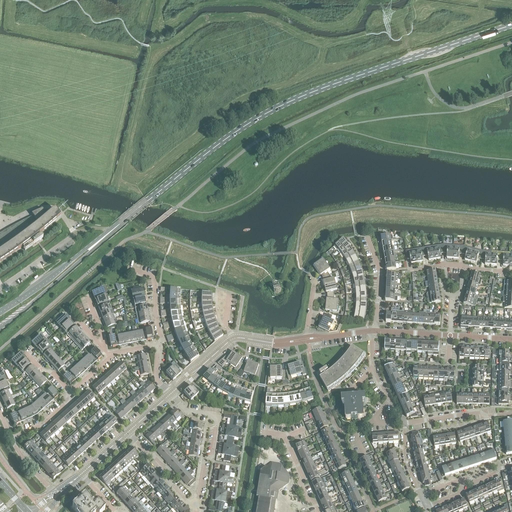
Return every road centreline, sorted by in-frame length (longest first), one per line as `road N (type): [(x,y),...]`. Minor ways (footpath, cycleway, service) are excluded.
road 1 (secondary): [(148,200),(236,131),(291,100),(511,24)]
road 2 (secondary): [(0,327),(133,212)]
road 3 (secondary): [(133,212),(0,313)]
road 4 (residential): [(194,506),(219,415),(185,410),(169,394)]
